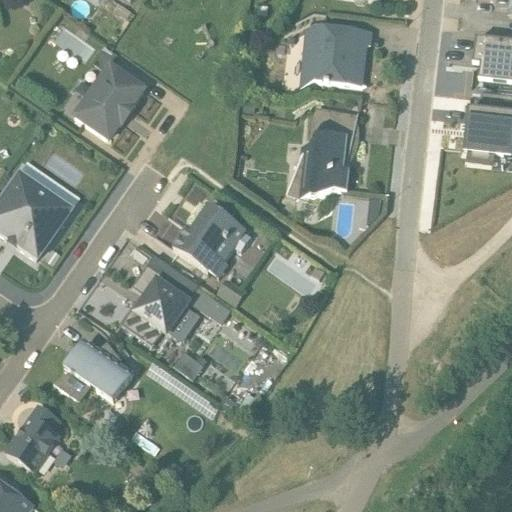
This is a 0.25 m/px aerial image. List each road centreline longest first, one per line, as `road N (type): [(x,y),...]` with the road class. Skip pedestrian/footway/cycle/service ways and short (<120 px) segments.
road 1 (residential): [(380,469),(396,403),(437,0)]
road 2 (residential): [(37,337),(147,176)]
road 3 (track): [(511,241),(455,294),(404,320)]
